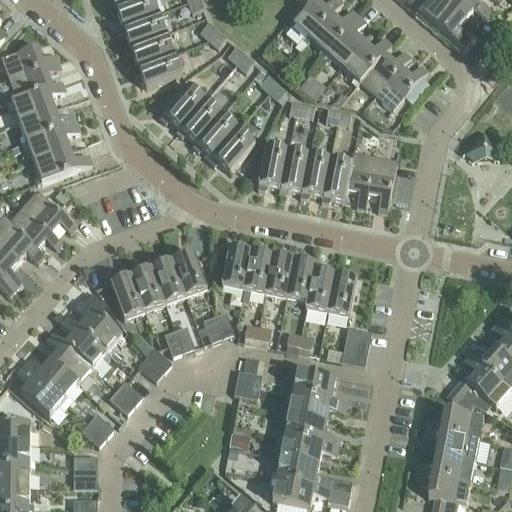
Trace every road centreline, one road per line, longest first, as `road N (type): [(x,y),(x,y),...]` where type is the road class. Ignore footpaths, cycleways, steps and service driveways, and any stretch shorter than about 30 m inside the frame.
road 1 (residential): [(363,511),(415,254)]
road 2 (residential): [(206,212),(129,153),(94,61),(47,17)]
road 3 (residential): [(0,355),(96,252),(206,212)]
road 4 (residential): [(415,254),(206,212)]
road 5 (residential): [(415,254),(438,139),(469,95)]
road 6 (residential): [(469,95),(462,72),(382,0)]
